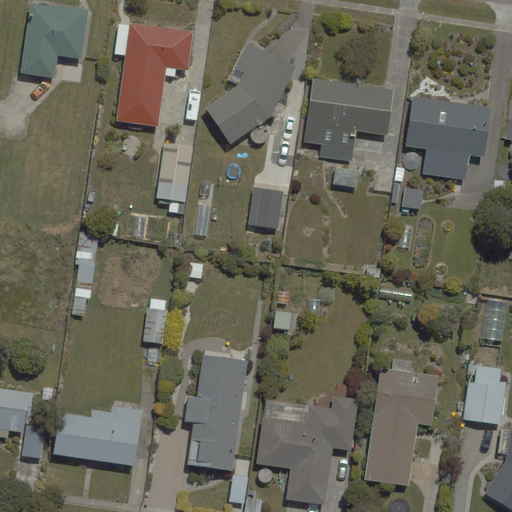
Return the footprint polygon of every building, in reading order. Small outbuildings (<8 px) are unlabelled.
[(87,16),(29,7),(18,77),(53,82),(56,60),(80,64),(87,16)] [(193,38),(132,29),(117,124),(156,130),(166,70),(187,74),(193,38)] [(240,89),(205,110),(229,149),(273,122),(297,70),(249,48),(236,76),(244,80),(240,89)] [(391,97),(313,85),(302,148),(353,157),(357,135),(384,139),(391,97)] [(488,116),(412,104),(405,151),(424,154),(421,176),(465,182),(468,160),(481,162),(488,116)] [(20,116),(0,114),(0,152),(17,154),(20,116)] [(168,203),(167,212),(179,214),(181,205),(187,206),(195,145),(189,144),(191,131),(176,129),(174,142),(161,141),(153,201),(168,203)] [(363,169),(335,165),(332,190),(360,193),(363,169)] [(252,188),(245,227),(278,232),(285,194),(252,188)] [(402,192),(400,207),(420,209),(421,194),(402,192)] [(99,237),(81,235),(72,315),(90,317),(99,237)] [(170,301),(149,298),(143,345),(163,348),(170,301)] [(288,309),(274,309),(274,335),(287,336),(288,309)] [(203,356),(186,469),(231,476),(249,363),(203,356)] [(437,382),(380,374),(365,485),(408,492),(417,428),(430,429),(437,382)] [(468,381),(463,422),(500,426),(504,385),(468,381)] [(0,391),(0,432),(24,437),(30,396),(0,391)] [(255,471),(289,475),(285,505),(323,510),(330,453),(348,456),(355,405),(308,399),(304,427),(262,422),(255,471)] [(132,470),(139,428),(60,416),(53,458),(132,470)] [(507,461),(483,497),(507,511),(511,511),(511,426),(507,461)] [(45,433),(28,430),(22,459),(40,462),(45,433)]
